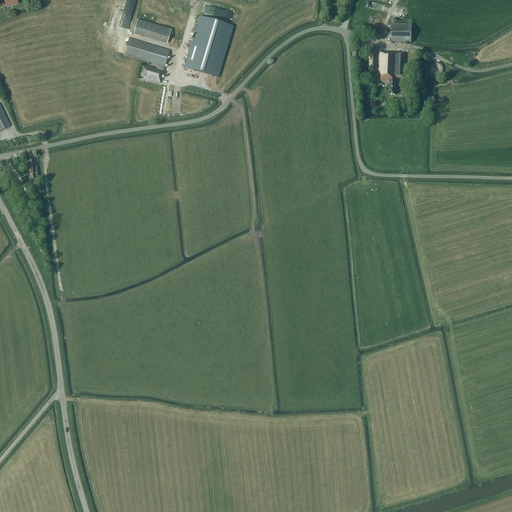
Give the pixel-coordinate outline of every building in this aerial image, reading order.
[(186,61),(185,64),(186,65),(185,69),(217,78),(232,27),(201,17),(187,62),(186,61)] [(133,34),(167,44),(171,29),(138,19),(133,34)] [(391,42),(411,43),(411,24),(392,24),(391,42)] [(145,80),(159,84),(169,51),(129,39),(124,55),(157,65),(156,69),(149,67),(149,68),(143,66),(140,76),(146,78),(145,80)] [(369,52),(368,68),(377,68),(378,52),(369,52)] [(378,79),(378,81),(389,82),(389,95),(395,95),(396,78),(404,78),(405,53),(378,52),(378,79)] [(430,67),(429,69),(430,71),(431,73),(432,75),(434,76),(436,76),(439,76),(440,75),(442,73),(443,71),(443,69),(443,67),(442,65),(440,64),(439,63),(436,62),(434,63),(432,64),(431,65),(430,67)] [(0,131),(10,127),(0,105),(0,131)] [(36,168),(35,158),(27,159),(28,171),(30,171),(31,180),(36,179),(36,177),(37,177),(36,168)]
